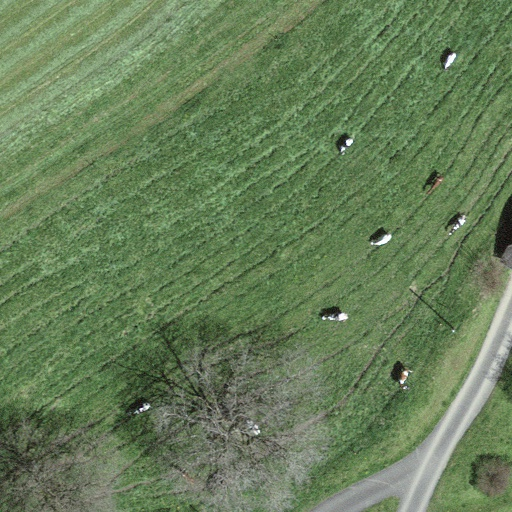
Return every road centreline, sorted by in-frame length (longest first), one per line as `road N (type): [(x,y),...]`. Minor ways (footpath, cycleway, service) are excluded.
road 1 (track): [(415,511),(434,457),(511,308)]
road 2 (track): [(434,457),(327,511)]
